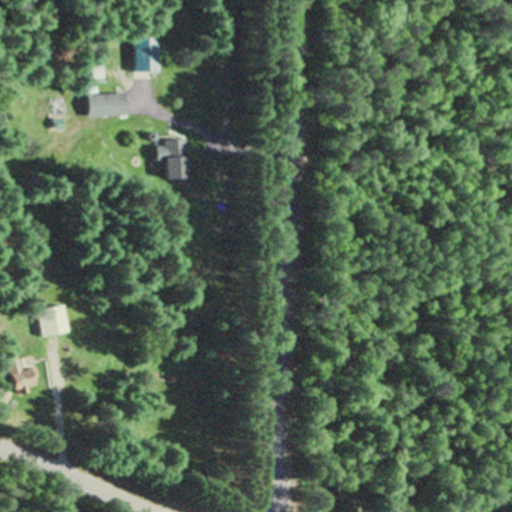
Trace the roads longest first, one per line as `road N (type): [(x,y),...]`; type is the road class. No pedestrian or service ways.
road 1 (tertiary): [(272,511),(269,391),(290,0)]
road 2 (residential): [(139,511),(0,439)]
